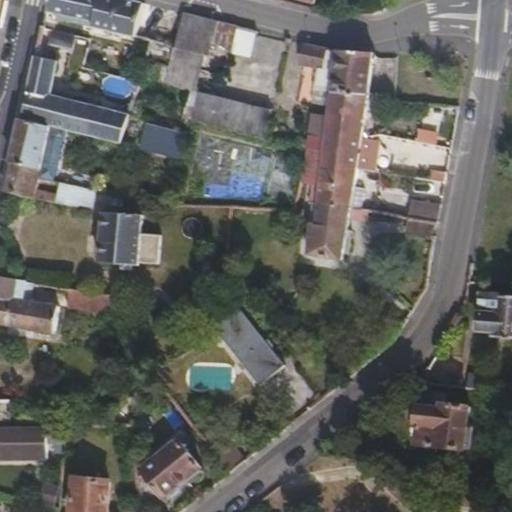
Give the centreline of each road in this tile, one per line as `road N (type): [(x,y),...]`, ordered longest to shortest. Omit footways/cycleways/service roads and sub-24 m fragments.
road 1 (secondary): [(212,511),(389,372),(446,309),(491,31)]
road 2 (residential): [(182,0),(325,32),(414,25)]
road 3 (secondary): [(33,0),(0,152)]
